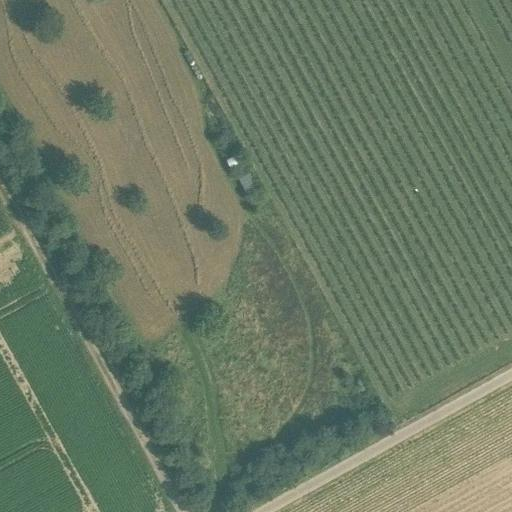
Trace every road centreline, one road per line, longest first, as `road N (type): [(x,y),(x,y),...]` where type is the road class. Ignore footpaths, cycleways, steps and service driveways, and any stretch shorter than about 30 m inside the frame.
road 1 (track): [(0,189),(178,511)]
road 2 (track): [(283,511),(511,384)]
